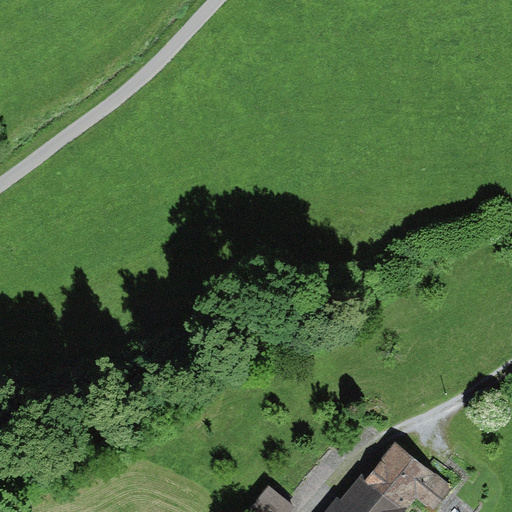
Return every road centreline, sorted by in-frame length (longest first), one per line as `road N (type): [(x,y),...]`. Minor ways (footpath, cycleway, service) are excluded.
road 1 (track): [(0,177),(94,116),(214,0)]
road 2 (track): [(511,367),(455,410),(371,437),(299,511)]
